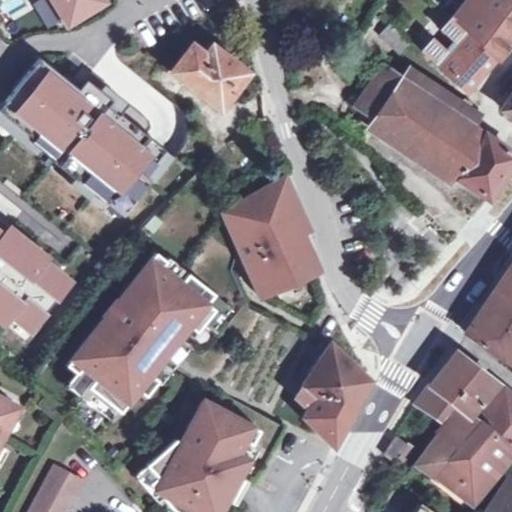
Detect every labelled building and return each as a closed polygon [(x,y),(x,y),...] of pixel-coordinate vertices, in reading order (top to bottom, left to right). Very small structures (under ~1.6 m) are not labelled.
[(49,0),(65,24),(102,1),(101,0),(49,0)] [(511,34),(511,6),(505,0),(491,0),(493,2),(469,34),(493,57),(511,34)] [(452,54),(469,34),(450,16),(417,48),(428,59),(441,44),(452,54)] [(467,86),(493,57),(469,34),(452,54),(441,44),(428,59),(462,92),(467,86)] [(218,108),(246,72),(209,44),(202,54),(189,43),(168,71),(218,108)] [(355,48),(352,45),(340,57),(347,63),(351,68),(363,56),(355,48)] [(151,183),(172,157),(143,134),(142,136),(104,106),(109,100),(83,79),(71,94),(60,85),(64,79),(37,57),(0,103),(0,114),(30,138),(28,140),(74,179),(77,176),(92,188),(90,191),(104,203),(113,191),(128,203),(147,179),(151,183)] [(355,102),(376,115),(401,78),(381,65),(355,102)] [(411,74),(406,81),(419,90),(424,82),(411,74)] [(406,81),(401,78),(376,115),(373,120),(487,196),(511,159),(511,152),(440,104),(446,96),(426,79),(424,82),(419,90),(406,81)] [(472,90),(467,86),(462,92),(467,96),(472,90)] [(511,115),(511,93),(501,109),(511,115)] [(315,272),(283,175),(219,211),(258,297),(315,272)] [(128,203),(113,191),(104,203),(119,214),(128,203)] [(0,322),(1,324),(8,315),(28,330),(67,280),(41,259),(39,262),(30,255),(35,249),(8,227),(0,236),(0,322)] [(164,259),(154,251),(115,300),(114,299),(103,313),(104,314),(65,364),(75,372),(77,373),(82,367),(94,377),(87,386),(119,412),(137,389),(144,395),(156,380),(157,379),(150,373),(179,336),(187,325),(195,331),(201,323),(213,308),(205,302),(213,292),(186,272),(179,281),(174,278),(161,267),(166,260),(164,259)] [(174,278),(182,268),(166,256),(164,259),(166,260),(161,267),(174,278)] [(511,357),(511,264),(464,334),(508,364),(511,357)] [(228,305),(213,292),(205,302),(213,308),(201,323),(210,329),(228,305)] [(189,344),(179,336),(150,373),(157,379),(156,380),(159,383),(189,344)] [(332,443),(366,379),(328,343),(325,347),(319,343),(306,361),(312,366),(295,395),(309,408),(309,411),(317,428),(332,443)] [(446,424),(417,463),(433,475),(475,420),(471,417),(468,413),(493,382),(454,351),(416,401),(428,410),(438,396),(457,410),(446,424)] [(75,372),(66,384),(111,420),(119,412),(87,386),(94,377),(82,367),(77,373),(75,372)] [(511,397),(500,388),(477,418),(511,446),(511,397)] [(438,396),(428,410),(446,424),(457,410),(438,396)] [(168,443),(145,464),(155,475),(148,482),(163,498),(172,509),(178,511),(217,511),(246,459),(247,457),(236,451),(243,438),(250,442),(251,441),(258,428),(202,398),(179,440),(172,447),(168,443)] [(0,438),(2,435),(0,434),(0,418),(3,418),(10,405),(0,399),(0,438)] [(17,409),(10,405),(3,418),(0,419),(0,434),(2,435),(17,409)] [(475,420),(433,475),(470,503),(503,463),(511,452),(511,446),(477,418),(475,420)] [(404,444),(392,436),(387,443),(380,454),(391,462),(404,444)] [(168,443),(172,447),(179,440),(174,438),(168,443)] [(247,457),(246,459),(249,460),(258,445),(251,441),(250,442),(243,438),(236,451),(247,457)] [(411,449),(404,444),(391,462),(399,467),(411,449)] [(158,502),(163,498),(148,482),(155,475),(145,464),(134,475),(158,502)] [(60,511),(78,479),(52,465),(27,511),(60,511)] [(242,474),(239,473),(224,500),(227,502),(242,474)] [(511,511),(511,479),(507,476),(483,511),(511,511)]
